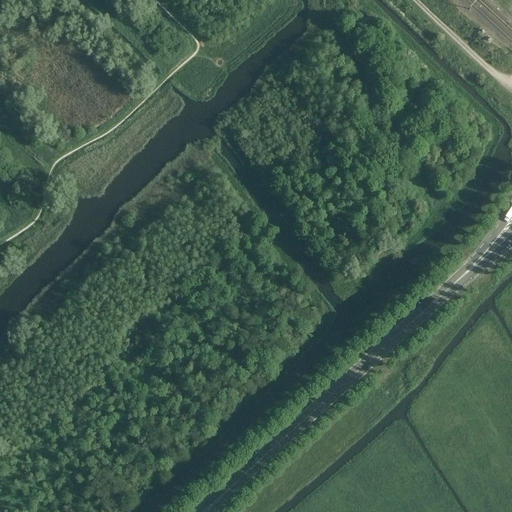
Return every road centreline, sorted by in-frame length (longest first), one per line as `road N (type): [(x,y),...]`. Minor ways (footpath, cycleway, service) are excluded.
road 1 (track): [(365,0),(494,126),(466,192),(441,206),(358,288),(340,290),(240,156),(232,133)]
road 2 (track): [(336,347),(320,333),(327,314),(318,298),(221,167),(208,167),(139,225),(131,249)]
road 3 (secondary): [(448,289),(231,487)]
road 4 (track): [(320,333),(134,511)]
